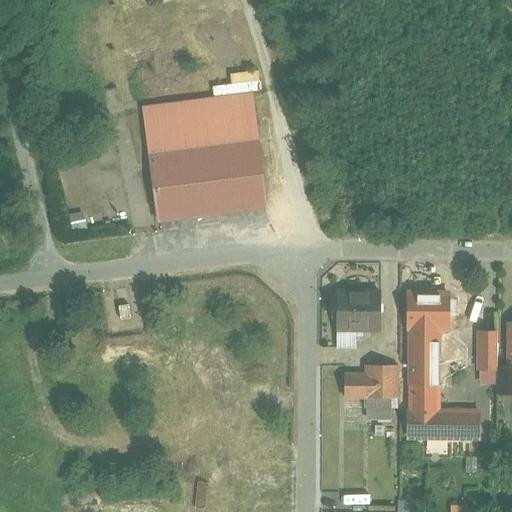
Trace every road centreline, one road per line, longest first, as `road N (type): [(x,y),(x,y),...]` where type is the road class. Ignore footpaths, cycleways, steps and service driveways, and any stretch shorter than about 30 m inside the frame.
road 1 (unclassified): [(52,263),(0,7)]
road 2 (residential): [(305,511),(308,251)]
road 3 (unclassified): [(308,251),(52,263)]
road 4 (unclassified): [(511,253),(308,251)]
